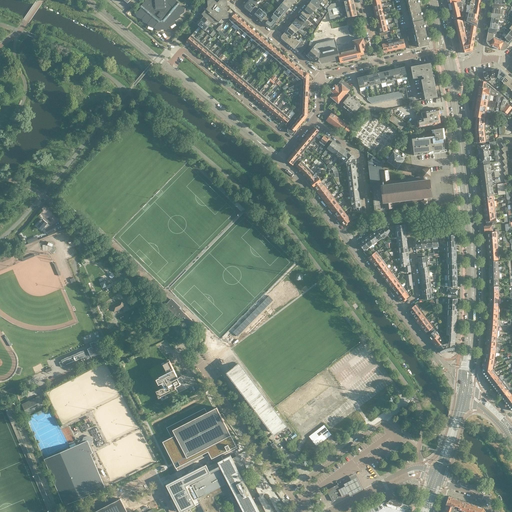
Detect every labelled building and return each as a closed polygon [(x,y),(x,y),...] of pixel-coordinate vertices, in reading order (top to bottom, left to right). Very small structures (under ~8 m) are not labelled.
[(175,0),(146,0),(142,6),(137,14),(137,15),(138,16),(139,16),(142,18),(142,20),(143,21),(145,21),(148,23),(148,25),(149,26),(150,25),(153,28),(154,27),(158,31),(160,28),(163,28),(166,30),(170,26),(173,23),(174,23),(175,22),(175,21),(177,18),(179,18),(180,17),(180,15),(182,12),(184,12),(185,11),(184,9),(177,3),(178,2),(175,0)] [(201,14),(204,16),(212,23),(219,22),(222,19),(228,18),(228,12),(231,8),(227,5),(226,0),(209,0),(207,0),(208,7),(204,11),(201,14)] [(249,0),(247,3),(245,5),(245,7),(251,12),(254,8),(251,6),(251,5),(253,3),(249,0)] [(281,4),(279,6),(286,12),(289,8),(282,2),(279,0),(276,0),(281,4)] [(315,0),(312,0),(311,2),(317,7),(318,8),(319,9),(321,7),(318,6),(320,4),(316,0),(315,0)] [(418,0),(407,0),(410,10),(421,8),(419,3),(420,3),(420,2),(420,1),(420,0),(419,0),(418,0)] [(462,10),(461,6),(462,6),(464,5),(466,5),(464,0),(463,0),(462,0),(462,1),(461,1),(461,0),(450,3),(448,4),(449,11),(452,10),(454,18),(461,16),(460,11),(462,10)] [(311,2),(308,6),(314,11),(316,9),(316,10),(318,8),(317,7),(311,2)] [(328,10),(339,7),(342,7),(341,2),(338,2),(333,3),(332,4),(331,4),(329,6),(327,8),(328,10)] [(384,5),(388,4),(387,3),(383,4),(383,3),(381,4),(373,6),(374,8),(373,9),(373,11),(374,11),(383,9),(382,6),(384,6),(384,5)] [(354,4),(345,6),(342,7),(343,9),(345,8),(346,12),(356,10),(354,4)] [(254,8),(251,12),(254,15),(259,9),(257,7),(258,7),(258,5),(256,5),(256,6),(254,8)] [(272,6),(276,10),(283,15),(286,12),(279,6),(277,8),(275,6),(274,5),(273,5),(272,6)] [(273,14),(274,14),(279,19),(283,15),(276,10),(272,6),(271,8),(272,10),(275,12),(273,14)] [(308,6),(305,9),(314,17),(315,15),(312,13),(314,11),(308,6)] [(329,16),(341,13),(339,7),(328,10),(329,16)] [(259,9),(254,15),(258,18),(264,10),(262,9),(261,10),(260,8),(259,9)] [(383,9),(374,11),(375,13),(374,14),(375,16),(376,16),(384,14),(383,11),(387,10),(387,8),(383,9)] [(410,10),(411,12),(413,22),(423,20),(422,16),(423,15),(423,14),(423,13),(422,13),(421,8),(410,10)] [(305,9),(301,13),(308,18),(310,16),(310,17),(313,20),(315,18),(314,17),(305,9)] [(264,10),(258,18),(261,21),(266,15),(268,13),(264,10)] [(356,10),(346,12),(347,15),(344,16),(345,18),(347,17),(357,15),(356,10)] [(301,13),(299,16),(305,22),(307,24),(309,25),(310,24),(308,23),(309,22),(306,20),(308,18),(301,13)] [(384,14),(376,16),(376,19),(376,21),(377,21),(377,22),(385,20),(384,16),(386,16),(388,15),(388,13),(384,14)] [(231,17),(230,18),(229,20),(233,24),(238,18),(235,16),(236,15),(235,14),(234,14),(231,17)] [(271,18),(273,20),(276,23),(279,19),(274,14),(271,17),(271,18)] [(266,15),(261,21),(265,24),(268,20),(269,19),(269,18),(266,15)] [(204,16),(200,20),(208,27),(212,23),(204,16)] [(305,22),(299,16),(295,20),(302,26),(304,27),(306,25),(306,26),(306,25),(307,27),(309,25),(307,24),(305,22)] [(476,26),(477,19),(464,17),(464,16),(463,21),(471,25),(472,25),(474,26),(475,26),(476,26)] [(239,17),(238,18),(233,24),(232,26),(233,27),(236,30),(242,22),(240,20),(240,19),(241,19),(240,18),(239,17)] [(385,20),(377,22),(377,24),(377,26),(378,27),(386,25),(388,24),(388,21),(391,20),(390,18),(385,20)] [(455,21),(454,21),(455,26),(456,26),(456,28),(471,25),(462,21),(458,19),(455,20),(455,21)] [(200,20),(197,24),(205,31),(208,27),(200,20)] [(268,20),(265,24),(270,28),(272,28),(276,23),(273,20),(271,22),(270,22),(268,20)] [(295,20),(292,24),(299,29),(303,32),(304,31),(302,30),(304,27),(302,26),(295,20)] [(423,20),(413,22),(414,28),(416,35),(426,33),(425,28),(426,27),(426,26),(426,25),(425,25),(423,20)] [(243,21),(242,22),(236,30),(235,31),(237,32),(239,29),(242,31),(247,25),(244,23),(245,22),(245,23),(245,22),(244,21),(243,21)] [(386,25),(378,27),(378,29),(378,30),(378,32),(379,32),(386,31),(388,31),(387,27),(394,25),(393,23),(388,24),(386,25)] [(247,25),(242,31),(241,32),(243,34),(244,32),(246,34),(251,29),(248,27),(249,26),(248,25),(249,25),(248,25),(248,24),(247,25)] [(292,24),(289,28),(295,32),(296,33),(297,31),(302,34),(303,33),(299,29),(292,24)] [(456,28),(458,36),(469,33),(471,25),(456,28)] [(251,29),(246,34),(251,38),(255,33),(253,31),(253,30),(254,30),(253,29),(253,28),(252,29),(252,28),(251,29)] [(414,28),(405,30),(409,48),(410,48),(410,49),(411,49),(419,47),(416,35),(414,28)] [(191,44),(196,38),(193,36),(197,32),(195,31),(193,33),(191,35),(188,38),(188,39),(186,41),(187,42),(188,43),(188,42),(189,42),(191,44)] [(290,34),(286,31),(282,36),(282,38),(287,42),(292,37),(291,35),(290,34)] [(255,33),(251,38),(255,42),(260,37),(257,34),(258,34),(258,33),(257,32),(256,32),(255,33)] [(429,44),(428,40),(429,40),(429,39),(429,38),(428,37),(426,33),(416,35),(419,47),(428,45),(429,44)] [(469,33),(458,36),(457,36),(459,42),(460,43),(466,42),(468,42),(468,39),(469,33)] [(494,34),(488,33),(487,39),(487,41),(487,42),(488,43),(489,44),(490,45),(492,46),(496,38),(498,34),(496,34),(494,34)] [(196,48),(200,42),(198,40),(201,36),(199,35),(196,39),(196,38),(191,44),(190,45),(191,45),(191,46),(192,46),(193,45),(196,48)] [(496,38),(492,46),(498,48),(501,40),(503,36),(501,35),(499,39),(496,38)] [(260,37),(255,42),(260,46),(264,40),(262,38),(262,37),(263,37),(262,36),(261,36),(260,37)] [(292,37),(287,42),(291,45),(295,40),(292,37)] [(295,40),(291,45),(294,49),(300,42),(301,40),(303,38),(301,37),(298,41),(296,39),(295,40)] [(200,51),(205,46),(202,44),(205,40),(204,39),(200,42),(196,48),(195,49),(196,49),(197,50),(198,49),(200,51)] [(265,39),(264,40),(260,46),(264,49),(269,44),(266,42),(267,41),(266,40),(265,39)] [(316,44),(314,46),(321,52),(337,48),(335,39),(316,44)] [(338,51),(339,59),(340,63),(361,58),(360,55),(363,54),(363,51),(366,50),(363,39),(353,41),(354,47),(348,49),(347,48),(347,49),(346,49),(345,49),(345,50),(338,51)] [(463,53),(472,50),(474,40),(468,39),(468,42),(467,42),(466,42),(460,43),(460,45),(459,45),(460,49),(462,49),(462,51),(461,51),(461,53),(462,53),(463,53)] [(501,40),(498,48),(500,49),(502,50),(503,50),(504,50),(505,49),(507,48),(511,43),(506,39),(504,41),(501,40)] [(300,42),(294,49),(298,52),(302,47),(304,45),(302,44),(303,42),(301,40),(300,42)] [(209,50),(207,48),(211,44),(208,42),(205,46),(200,51),(199,52),(200,53),(201,54),(202,54),(201,54),(202,53),(205,55),(209,50)] [(269,43),(269,44),(264,49),(261,53),(266,57),(269,53),(273,48),(270,46),(271,45),(270,44),(270,43),(269,43)] [(308,49),(305,52),(308,54),(307,55),(315,62),(320,63),(321,63),(339,59),(338,51),(337,48),(321,52),(314,46),(310,51),(309,50),(311,44),(310,43),(309,44),(308,49)] [(209,50),(205,55),(204,56),(204,57),(205,57),(206,58),(206,57),(207,57),(209,59),(214,54),(211,51),(214,48),(213,47),(212,46),(209,50)] [(273,48),(269,53),(266,57),(265,58),(267,60),(269,57),(271,59),(273,57),(277,51),(275,49),(275,48),(276,48),(275,47),(274,47),(273,48)] [(214,54),(209,59),(208,60),(209,60),(209,61),(210,62),(210,61),(211,61),(214,63),(218,57),(216,55),(219,51),(218,50),(214,54)] [(277,51),(273,57),(270,60),(272,61),(275,58),(277,60),(282,55),(279,53),(280,52),(279,51),(278,50),(277,51)] [(218,57),(214,63),(213,64),(213,65),(214,65),(215,65),(216,64),(218,67),(223,61),(220,59),(223,55),(221,54),(218,57)] [(282,55),(277,60),(282,64),(286,59),(284,57),(284,56),(283,55),(284,55),(283,54),(283,55),(283,54),(282,55)] [(223,61),(218,67),(217,68),(218,68),(218,69),(218,68),(219,69),(220,68),(223,70),(227,65),(225,63),(226,62),(226,61),(228,59),(226,58),(223,62),(223,61)] [(286,59),(282,64),(286,68),(290,62),(288,60),(289,59),(289,60),(289,59),(288,58),(287,58),(286,59)] [(291,72),(295,66),(292,64),(293,63),(292,62),(291,61),(290,62),(286,68),(283,72),(288,75),(289,73),(291,72)] [(416,65),(411,66),(413,79),(422,77),(423,79),(421,79),(422,81),(423,83),(422,83),(423,89),(424,89),(424,91),(424,92),(423,93),(423,94),(424,94),(425,94),(425,96),(424,96),(425,99),(437,97),(433,77),(432,77),(432,75),(433,75),(431,64),(429,63),(419,65),(418,63),(416,64),(416,65)] [(227,65),(223,70),(222,71),(222,72),(223,72),(224,73),(224,72),(227,74),(232,69),(227,65)] [(232,69),(227,74),(226,75),(227,76),(228,77),(229,76),(232,78),(236,73),(234,71),(235,70),(235,69),(237,67),(235,65),(232,69)] [(295,66),(291,72),(289,73),(291,75),(292,73),(295,75),(299,70),(297,68),(297,67),(298,67),(297,66),(296,66),(296,65),(295,66)] [(402,79),(402,81),(408,79),(405,67),(402,67),(402,66),(399,67),(402,79)] [(391,68),(388,69),(391,81),(396,80),(394,69),(391,70),(391,68)] [(236,73),(232,78),(231,79),(231,80),(232,80),(233,81),(233,80),(233,79),(236,82),(241,77),(242,75),(240,72),(241,70),(240,69),(238,71),(236,73)] [(300,69),(299,70),(295,75),(294,77),(292,79),(293,81),(296,78),(297,77),(299,79),(304,74),(301,72),(302,71),(301,70),(301,69),(300,69)] [(495,70),(491,70),(493,78),(497,77),(501,70),(499,69),(498,69),(495,70)] [(484,72),(485,78),(484,79),(485,79),(488,82),(495,87),(496,85),(494,84),(496,82),(495,81),(497,77),(493,78),(491,70),(488,71),(484,72)] [(501,70),(497,77),(499,79),(501,81),(503,79),(506,75),(501,70)] [(381,71),(378,72),(381,84),(386,82),(383,72),(381,72),(381,71)] [(304,74),(299,79),(301,81),(303,80),(309,80),(309,75),(309,74),(308,74),(308,73),(307,73),(306,72),(306,73),(305,73),(304,74)] [(370,73),(367,74),(370,86),(375,85),(373,74),(370,75),(370,73)] [(503,79),(501,81),(503,83),(503,84),(505,85),(510,78),(506,75),(503,79)] [(360,91),(366,90),(365,87),(362,76),(360,77),(359,76),(357,77),(360,91)] [(241,77),(236,82),(235,83),(236,83),(236,84),(236,83),(237,84),(238,83),(241,86),(245,80),(241,77)] [(331,91),(328,95),(331,97),(338,104),(349,90),(351,87),(342,79),(336,86),(335,85),(330,90),(331,91)] [(245,80),(241,86),(240,87),(241,87),(242,88),(242,87),(245,89),(250,84),(245,80)] [(250,84),(245,89),(244,90),(245,91),(246,92),(247,91),(250,93),(254,88),(252,86),(253,84),(253,83),(255,81),(253,80),(250,84)] [(479,87),(478,93),(500,97),(501,94),(486,83),(486,82),(480,81),(479,87)] [(254,88),(250,93),(249,94),(249,95),(250,95),(251,96),(251,95),(254,97),(259,92),(256,89),(257,88),(256,86),(254,88)] [(259,92),(254,97),(253,98),(254,98),(254,99),(255,100),(255,99),(256,98),(259,101),(263,95),(260,93),(264,89),(262,88),(259,92)] [(263,95),(259,101),(258,102),(259,103),(259,102),(260,103),(260,102),(263,105),(269,98),(269,97),(266,95),(268,93),(266,92),(265,93),(263,95)] [(478,93),(477,99),(499,102),(500,97),(478,93)] [(343,103),(349,108),(355,100),(349,95),(343,103)] [(502,102),(499,115),(500,115),(501,113),(502,110),(507,102),(508,101),(504,97),(502,102)] [(269,98),(263,105),(262,106),(263,106),(264,107),(265,106),(268,108),(272,103),(270,101),(271,99),(269,98)] [(476,105),(498,108),(499,102),(477,99),(476,105)] [(355,100),(349,108),(355,113),(361,105),(355,100)] [(272,103),(268,108),(267,109),(267,110),(268,110),(269,111),(269,110),(272,112),(277,107),(274,104),(275,103),(274,101),(272,103)] [(507,102),(502,110),(501,113),(506,116),(511,107),(508,104),(509,103),(507,102)] [(277,116),(281,111),(279,109),(282,105),(280,103),(277,107),(272,112),(271,113),(272,114),(273,115),(273,114),(274,114),(277,116)] [(476,105),(475,111),(493,114),(497,114),(498,108),(476,105)] [(366,109),(363,107),(353,119),(356,122),(360,115),(366,109)] [(440,110),(440,109),(436,110),(436,109),(433,110),(432,110),(425,112),(421,112),(423,120),(418,121),(419,126),(433,124),(437,124),(437,123),(441,122),(440,122),(440,117),(439,117),(439,116),(441,115),(440,110)] [(281,111),(277,116),(276,117),(276,118),(277,118),(278,119),(278,118),(279,117),(281,120),(286,115),(281,111)] [(475,111),(474,117),(476,117),(485,118),(488,119),(489,119),(490,116),(492,116),(493,114),(486,113),(475,111)] [(286,115),(281,120),(280,121),(281,121),(281,122),(281,121),(282,122),(283,121),(286,124),(287,122),(289,120),(290,118),(288,116),(290,114),(288,112),(286,115)] [(328,121),(327,122),(329,123),(330,123),(346,135),(351,128),(332,113),(330,115),(329,115),(327,118),(328,118),(326,120),(328,121)] [(298,115),(295,120),(300,124),(302,122),(303,122),(303,123),(304,122),(304,121),(305,121),(304,120),(298,115)] [(402,123),(392,116),(389,120),(399,127),(398,128),(401,130),(405,123),(403,122),(402,123)] [(295,120),(291,124),(296,129),(299,126),(299,127),(300,126),(301,126),(300,126),(301,125),(300,124),(295,120)] [(289,126),(288,128),(287,129),(287,130),(287,131),(288,131),(288,132),(289,133),(290,133),(291,133),(292,133),(293,133),(293,132),(294,132),(295,131),(295,132),(296,131),(297,131),(297,130),(296,129),(291,124),(290,125),(289,126)] [(310,131),(311,132),(316,137),(321,132),(315,127),(312,130),(312,129),(311,129),(310,130),(310,131)] [(412,139),(412,142),(414,156),(445,152),(443,139),(446,139),(444,128),(431,130),(432,134),(432,136),(412,139)] [(306,136),(307,137),(312,141),(316,137),(311,132),(308,135),(308,134),(307,135),(306,135),(306,136)] [(323,137),(320,140),(319,142),(322,144),(321,146),(323,147),(324,145),(329,139),(329,138),(327,137),(327,138),(324,136),(323,137)] [(303,141),(309,146),(312,141),(307,137),(305,139),(304,139),(304,138),(303,139),(303,140),(302,140),(303,141)] [(298,145),(299,146),(305,150),(309,146),(303,141),(301,144),(300,143),(299,144),(298,145)] [(327,148),(327,149),(331,152),(337,145),(336,144),(337,144),(335,142),(334,143),(332,141),(330,144),(327,148)] [(337,145),(331,152),(330,153),(332,155),(333,154),(335,155),(341,148),(340,147),(341,147),(339,146),(337,145)] [(295,149),(296,150),(301,155),(305,150),(299,146),(297,148),(296,148),(296,147),(295,148),(295,149)] [(395,147),(393,151),(394,152),(387,161),(397,168),(404,159),(403,158),(406,155),(395,147)] [(339,158),(345,151),(345,150),(343,149),(341,148),(335,155),(334,156),(337,158),(338,157),(339,158)] [(291,153),(290,155),(289,155),(289,156),(289,157),(289,156),(290,157),(287,160),(293,165),(293,164),(300,155),(301,156),(302,155),(301,155),(296,150),(293,153),(293,152),(292,152),(292,153),(291,153)] [(345,151),(339,158),(343,161),(344,161),(349,154),(347,152),(345,151)] [(381,162),(367,152),(369,165),(380,164),(381,162)] [(349,154),(344,161),(346,163),(355,158),(349,154)] [(356,165),(355,158),(346,163),(346,166),(356,165)] [(298,165),(297,166),(299,169),(298,169),(299,170),(299,171),(300,171),(301,170),(306,165),(301,161),(300,162),(300,163),(299,163),(298,165),(297,165),(298,165)] [(383,168),(382,163),(381,162),(380,164),(369,165),(371,185),(375,216),(387,215),(387,211),(396,210),(396,204),(392,205),(392,208),(386,208),(385,202),(384,202),(383,198),(382,198),(380,197),(379,196),(379,194),(379,193),(379,191),(381,190),(382,189),(382,186),(383,185),(381,171),(382,171),(381,168),(383,168)] [(306,165),(301,170),(304,173),(303,173),(304,174),(303,175),(304,175),(305,174),(310,170),(306,165)] [(392,205),(396,204),(421,201),(422,207),(428,206),(426,197),(431,196),(430,190),(430,189),(429,189),(429,187),(429,186),(430,186),(429,180),(427,180),(426,174),(430,174),(429,167),(422,168),(423,174),(418,174),(418,177),(389,181),(388,170),(382,171),(381,171),(383,185),(382,186),(382,189),(381,190),(379,191),(379,193),(379,194),(379,196),(380,197),(382,198),(383,198),(384,202),(385,202),(386,208),(392,208),(392,205)] [(309,179),(311,182),(312,182),(311,183),(314,187),(321,182),(321,181),(318,177),(316,175),(317,174),(321,171),(319,169),(315,173),(314,174),(309,179)] [(310,170),(305,174),(308,177),(307,178),(307,177),(306,178),(307,179),(308,179),(309,179),(314,174),(310,170)] [(490,170),(480,171),(480,172),(480,176),(481,176),(481,180),(481,184),(482,184),(492,183),(496,182),(495,181),(492,181),(491,172),(494,172),(494,170),(490,170)] [(321,182),(314,187),(317,191),(325,185),(326,184),(324,182),(328,179),(326,177),(323,180),(321,181),(321,182)] [(492,183),(482,184),(482,185),(481,185),(482,188),(483,193),(482,193),(483,196),(483,197),(484,197),(493,196),(497,195),(497,193),(493,193),(492,185),(496,184),(496,182),(492,183)] [(505,194),(504,183),(497,184),(498,195),(505,194)] [(325,185),(317,191),(321,195),(328,190),(325,185)] [(328,190),(321,195),(324,200),(331,194),(328,190)] [(331,194),(324,200),(327,204),(334,198),(331,194)] [(334,198),(327,204),(330,208),(338,203),(334,198)] [(351,202),(352,205),(353,208),(354,208),(354,211),(356,211),(361,211),(360,200),(351,202)] [(338,203),(330,208),(334,212),(341,207),(339,204),(340,203),(339,202),(338,203)] [(341,207),(334,212),(337,217),(344,211),(341,207)] [(344,211),(337,217),(340,221),(347,215),(344,211)] [(347,215),(340,221),(344,226),(344,225),(345,226),(348,224),(347,223),(351,220),(349,217),(350,216),(349,214),(347,216),(347,215)] [(43,219),(37,226),(42,229),(43,227),(45,229),(49,235),(62,227),(59,221),(50,226),(47,223),(43,219)] [(384,231),(383,229),(382,228),(381,229),(380,228),(377,230),(380,234),(379,235),(382,238),(383,239),(385,237),(387,239),(389,237),(388,235),(387,235),(384,231)] [(373,233),(372,233),(378,241),(382,238),(379,235),(380,234),(377,230),(375,231),(374,231),(373,232),(373,233)] [(368,236),(368,237),(374,244),(378,241),(372,233),(370,235),(369,236),(368,236)] [(365,238),(363,240),(369,247),(369,248),(374,244),(368,237),(367,237),(366,238),(365,238)] [(369,247),(363,240),(362,240),(361,241),(361,242),(359,243),(358,244),(361,248),(362,247),(365,252),(366,251),(367,250),(369,248),(369,247)] [(376,252),(370,256),(368,257),(370,259),(370,260),(371,261),(372,262),(379,256),(380,256),(376,251),(376,252)] [(379,256),(372,262),(373,264),(373,265),(374,266),(375,266),(382,261),(383,260),(380,256),(379,256)] [(382,261),(375,266),(376,268),(377,269),(377,270),(378,270),(386,265),(383,260),(382,261)] [(410,266),(409,262),(400,264),(400,267),(402,267),(403,269),(404,269),(405,272),(411,272),(410,266)] [(386,265),(378,270),(380,272),(380,273),(381,274),(382,275),(389,270),(390,269),(389,269),(386,265)] [(389,270),(382,275),(383,277),(383,278),(384,279),(385,279),(392,274),(393,273),(391,271),(394,268),(392,267),(389,269),(390,269),(389,270)] [(392,274),(385,279),(385,280),(385,281),(386,281),(387,282),(388,284),(396,278),(393,273),(392,274)] [(103,278),(99,280),(103,288),(107,286),(103,278)] [(396,278),(388,284),(389,285),(389,286),(390,286),(392,288),(399,282),(401,281),(400,279),(398,280),(396,278)] [(395,292),(403,286),(406,284),(406,282),(406,281),(401,285),(399,282),(392,288),(392,289),(393,290),(394,291),(395,292)] [(122,283),(119,287),(126,294),(130,290),(122,283)] [(444,291),(446,291),(448,291),(447,295),(452,295),(453,295),(453,297),(456,298),(456,296),(456,295),(457,295),(457,293),(457,292),(457,289),(456,289),(453,289),(453,288),(453,286),(453,287),(448,287),(448,286),(445,286),(444,289),(444,291)] [(402,287),(395,292),(395,294),(396,294),(397,295),(398,296),(405,291),(406,291),(403,287),(402,287)] [(406,291),(398,296),(398,297),(398,298),(399,299),(400,299),(402,301),(403,302),(406,300),(405,298),(410,295),(409,293),(408,293),(406,291)] [(273,300),(269,296),(233,332),(237,336),(237,337),(273,300)] [(169,301),(164,305),(187,327),(188,326),(190,329),(194,325),(196,323),(193,319),(192,321),(185,313),(186,312),(180,307),(172,298),(169,301)] [(122,299),(111,305),(114,311),(125,306),(122,299)] [(412,307),(411,306),(408,309),(408,310),(410,312),(410,313),(411,314),(412,314),(412,315),(420,309),(416,304),(412,307)] [(420,309),(412,315),(413,316),(413,318),(414,319),(415,319),(423,313),(420,309)] [(423,313),(415,319),(417,321),(417,322),(418,323),(419,323),(426,318),(426,317),(423,313)] [(426,317),(426,318),(419,323),(420,325),(420,327),(421,328),(422,328),(429,322),(430,322),(426,317)] [(430,322),(429,322),(422,328),(423,330),(424,331),(424,332),(425,333),(426,333),(429,330),(433,327),(430,322)] [(428,332),(426,334),(428,336),(431,340),(438,334),(435,330),(433,328),(430,331),(428,332)] [(446,332),(446,333),(445,335),(449,335),(449,341),(450,341),(450,342),(454,342),(455,342),(455,333),(446,332)] [(436,347),(437,347),(438,349),(438,350),(441,353),(444,352),(447,351),(446,343),(445,343),(444,339),(442,337),(441,338),(438,334),(431,340),(436,347)] [(86,343),(88,348),(87,349),(88,350),(85,351),(85,350),(61,360),(61,361),(59,362),(61,367),(64,366),(64,367),(79,361),(90,356),(91,357),(95,356),(96,359),(101,355),(100,353),(103,352),(98,340),(95,341),(94,340),(86,343)] [(449,343),(446,343),(447,351),(450,350),(454,350),(454,345),(454,342),(450,342),(450,341),(449,341),(448,341),(449,343)] [(156,391),(158,395),(159,394),(160,396),(176,388),(175,387),(181,384),(180,382),(181,381),(179,377),(180,376),(178,377),(169,361),(164,363),(165,365),(163,366),(164,367),(164,366),(168,373),(156,379),(157,379),(159,378),(161,382),(159,384),(160,383),(162,387),(156,391)] [(240,364),(236,367),(250,385),(242,391),(274,433),(286,425),(273,408),(240,364)] [(483,368),(483,369),(482,372),(487,378),(494,372),(495,372),(493,369),(492,370),(483,368)] [(323,372),(279,402),(288,416),(333,385),(328,378),(327,378),(323,372)] [(494,372),(487,378),(487,379),(488,381),(489,380),(490,382),(498,377),(498,376),(495,372),(494,372)] [(493,387),(501,381),(502,381),(504,379),(501,375),(498,376),(498,377),(490,382),(492,385),(491,385),(493,387)] [(242,379),(237,383),(242,390),(247,386),(242,379)] [(497,391),(504,385),(507,383),(504,379),(502,381),(501,381),(493,387),(495,389),(497,391)] [(504,385),(497,391),(499,393),(498,394),(500,396),(510,388),(507,383),(504,385)] [(510,388),(500,396),(502,398),(504,400),(511,394),(511,393),(511,389),(511,388),(510,388)] [(39,396),(22,404),(27,415),(44,406),(39,396)] [(171,437),(163,442),(170,456),(177,471),(208,455),(213,464),(219,461),(223,459),(222,456),(234,449),(235,449),(237,448),(236,445),(223,419),(222,418),(220,414),(217,407),(216,408),(213,409),(207,412),(205,408),(166,428),(171,437)] [(328,431),(324,425),(309,436),(316,446),(327,438),(329,436),(331,435),(328,431)] [(410,427),(407,431),(411,435),(413,432),(411,430),(412,429),(415,432),(416,430),(410,425),(409,427),(410,427)] [(91,444),(92,440),(91,437),(87,436),(84,437),(82,441),(80,441),(79,443),(77,443),(78,445),(70,448),(44,459),(64,506),(72,502),(105,488),(105,487),(96,467),(98,467),(97,464),(95,465),(94,461),(96,460),(90,445),(91,444)] [(272,444),(270,445),(278,455),(281,453),(273,443),(272,444)] [(231,455),(223,459),(219,461),(213,464),(207,467),(206,464),(166,485),(179,511),(180,511),(199,502),(204,511),(259,511),(245,484),(239,472),(243,470),(237,457),(233,459),(231,455)] [(339,489),(343,497),(349,493),(350,496),(363,489),(357,477),(344,483),(345,486),(339,489)] [(338,484),(327,490),(332,501),(344,496),(338,484)] [(445,504),(446,504),(454,507),(458,508),(458,509),(462,510),(463,510),(465,502),(454,499),(454,498),(448,496),(445,504)] [(127,511),(121,499),(94,511),(127,511)] [(409,511),(410,510),(411,507),(407,506),(407,505),(406,505),(402,504),(402,503),(402,502),(400,501),(397,500),(395,499),(392,499),(389,499),(390,500),(389,500),(388,503),(385,502),(364,511),(409,511)] [(462,510),(461,511),(467,511),(470,504),(465,502),(463,510),(462,510)]
